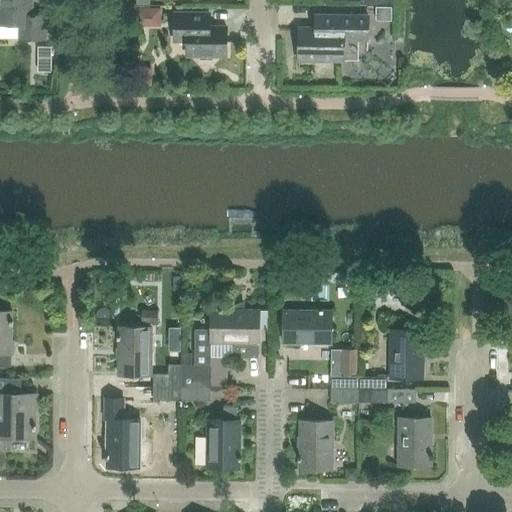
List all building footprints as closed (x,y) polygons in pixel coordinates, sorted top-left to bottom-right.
[(30,0),(0,0),(0,7),(0,8),(0,24),(0,23),(0,25),(19,25),(19,40),(45,40),(45,15),(31,15),(30,0)] [(209,14),(174,14),(173,40),(186,41),(186,55),(199,55),(199,60),(212,60),(212,55),(226,56),(226,28),(209,28),(209,14)] [(343,41),(367,41),(367,15),(315,14),(315,28),(298,28),(298,60),(343,61),(343,41)] [(12,324),(12,319),(11,320),(11,310),(0,310),(0,354),(11,354),(11,324),(12,324)] [(211,330),(195,330),(195,366),(210,366),(210,357),(258,357),(259,310),(211,310),(211,330)] [(331,343),(331,311),(283,310),(283,343),(331,343)] [(150,374),(150,327),(118,327),(118,374),(150,374)] [(390,377),(414,377),(423,377),(423,330),(391,329),(390,377)] [(341,349),(340,374),(355,374),(356,349),(341,349)] [(168,374),(153,374),(153,386),(181,387),(182,366),(168,366),(168,374)] [(182,366),(181,387),(209,387),(210,366),(195,366),(182,366)] [(359,389),(359,376),(331,375),(331,389),(359,389)] [(387,389),(387,377),(387,376),(359,376),(359,389),(387,389)] [(181,400),(181,387),(153,386),(153,400),(181,400)] [(209,400),(209,387),(181,387),(181,400),(209,400)] [(358,402),(359,389),(331,389),(331,402),(358,402)] [(387,402),(387,389),(359,389),(358,402),(387,402)] [(0,449),(9,449),(9,438),(34,438),(34,429),(36,429),(36,424),(34,424),(35,394),(0,393),(0,449)] [(139,418),(124,418),(124,398),(103,398),(103,421),(107,421),(106,466),(138,467),(139,418)] [(236,420),(236,408),(223,408),(222,419),(207,419),(207,467),(239,468),(239,420),(236,420)] [(430,466),(431,418),(399,417),(398,466),(430,466)] [(332,469),(332,421),(300,420),(300,469),(332,469)]
